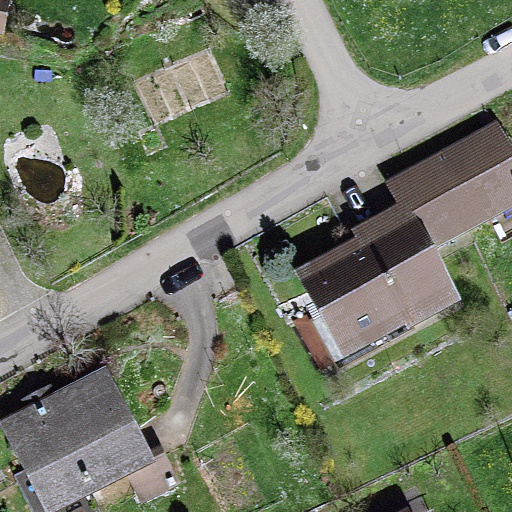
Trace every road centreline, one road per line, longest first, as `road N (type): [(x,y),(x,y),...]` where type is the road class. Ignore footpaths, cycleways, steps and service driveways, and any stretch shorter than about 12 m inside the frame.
road 1 (residential): [(373,152),(0,361)]
road 2 (residential): [(373,152),(300,0)]
road 3 (residential): [(511,76),(373,152)]
